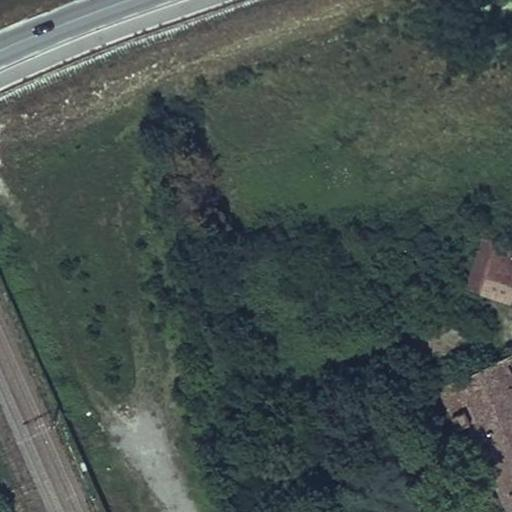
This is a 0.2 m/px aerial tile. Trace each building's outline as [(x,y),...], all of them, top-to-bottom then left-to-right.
[(511,302),(511,300),(511,244),(478,237),(465,292),(511,302)] [(458,312),(447,316),(459,341),(469,336),(458,312)] [(447,316),(428,325),(440,350),(459,341),(447,316)] [(428,325),(415,332),(426,357),(440,350),(428,325)] [(511,511),(511,351),(492,360),(504,388),(465,406),(452,378),(450,373),(439,378),(460,425),(471,420),(511,511)] [(504,388),(492,360),(452,378),(465,406),(504,388)]
